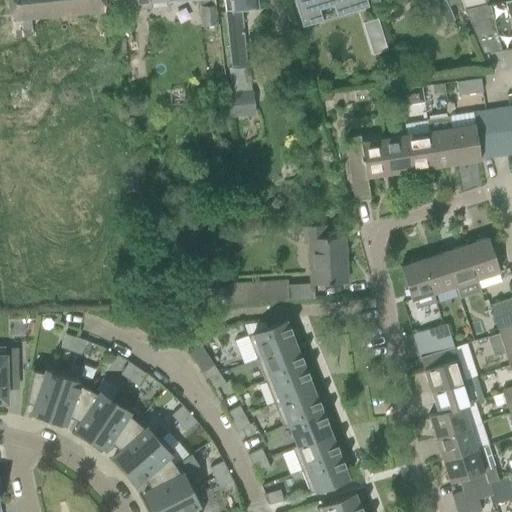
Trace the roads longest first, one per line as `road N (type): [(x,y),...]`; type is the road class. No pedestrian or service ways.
road 1 (residential): [(436,511),(414,466),(376,240),(397,218),(490,197)]
road 2 (residential): [(84,319),(129,340),(204,403),(259,511)]
road 3 (residential): [(119,511),(79,461),(12,433)]
